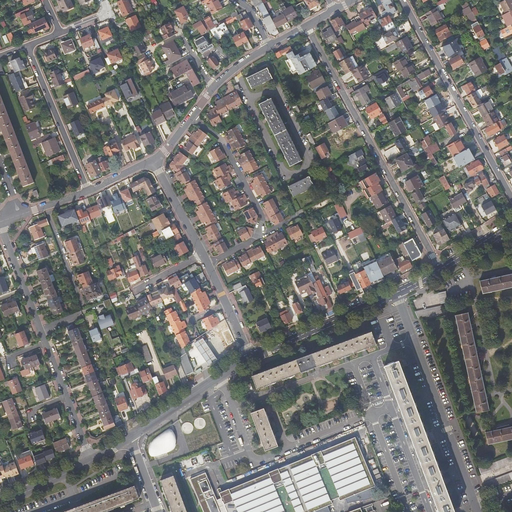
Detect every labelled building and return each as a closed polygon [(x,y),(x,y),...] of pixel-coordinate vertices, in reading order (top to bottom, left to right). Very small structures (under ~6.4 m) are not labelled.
[(57,0),(59,4),(60,4),(63,12),(73,8),(69,0),(57,0)] [(78,0),(82,9),(92,4),(90,0),(78,0)] [(127,0),(120,0),(117,2),(123,17),(133,12),(127,0)] [(210,0),(206,3),(212,14),(223,9),(221,5),(218,0),(210,0)] [(316,0),(305,0),(311,10),(314,8),(314,7),(319,4),(316,0)] [(389,0),(376,0),(379,6),(382,4),(389,16),(396,12),(389,0)] [(511,0),(503,0),(499,3),(505,13),(511,8),(511,0)] [(270,16),(263,3),(259,5),(263,12),(260,14),(263,20),(270,16)] [(60,4),(59,4),(58,5),(62,14),(74,9),(73,8),(63,12),(60,4)] [(175,11),(178,18),(187,13),(183,6),(175,11)] [(283,14),(287,21),(288,22),(297,17),(292,6),(285,10),(285,11),(283,13),(283,14)] [(437,7),(425,13),(432,26),(441,22),(442,24),(449,20),(447,18),(444,20),(437,7)] [(20,12),(15,15),(17,18),(20,16),(25,26),(32,22),(31,21),(34,19),(29,8),(20,12)] [(376,17),(371,8),(358,15),(359,16),(355,18),(357,22),(356,23),(354,19),(351,20),(351,21),(349,23),(349,24),(346,26),(351,36),(365,29),(365,27),(370,25),(368,22),(376,17)] [(187,13),(178,18),(181,23),(187,20),(185,17),(188,15),(187,13)] [(506,25),(507,27),(511,24),(511,17),(510,13),(502,16),(506,25)] [(272,20),(276,27),(287,21),(283,14),(272,20)] [(135,15),(125,20),(126,24),(128,23),(132,31),(141,27),(135,15)] [(207,17),(204,19),(210,30),(217,27),(216,24),(212,26),(209,22),(211,21),(208,16),(207,17)] [(276,27),(272,20),(270,16),(263,20),(270,33),(277,29),(276,27)] [(380,17),(377,19),(382,27),(387,24),(388,26),(390,25),(389,23),(392,22),(388,16),(381,20),(380,17)] [(40,19),(30,24),(33,32),(44,28),(45,30),(50,28),(44,17),(40,19)] [(237,19),(236,17),(224,23),(225,25),(237,19)] [(253,26),(248,17),(240,22),(241,23),(240,23),(244,31),(253,26)] [(339,19),(338,17),(331,21),(336,31),(340,29),(339,28),(344,24),(341,18),(339,19)] [(194,29),(198,27),(200,27),(203,33),(207,30),(204,25),(206,24),(203,19),(192,25),(194,29)] [(171,28),(172,27),(169,22),(163,26),(162,27),(160,27),(164,35),(162,36),(165,40),(173,35),(171,32),(173,31),(171,28)] [(480,27),(477,22),(475,23),(471,25),(478,38),(484,35),(480,27)] [(225,25),(224,23),(219,25),(220,26),(215,29),(218,33),(222,31),(223,32),(228,30),(225,25)] [(394,25),(389,27),(391,30),(385,34),(384,31),(378,35),(379,37),(382,35),(387,43),(400,36),(394,25)] [(445,25),(435,30),(441,41),(451,35),(445,25)] [(99,31),(102,40),(103,40),(103,41),(101,42),(102,44),(113,39),(112,36),(108,27),(99,31)] [(337,38),(331,28),(327,29),(328,31),(323,34),(327,43),(337,38)] [(248,40),(244,32),(237,35),(237,33),(231,36),(237,47),(248,40)] [(11,33),(7,35),(7,36),(10,42),(11,44),(15,42),(11,33)] [(201,50),(202,53),(209,49),(207,46),(208,46),(203,38),(206,36),(204,34),(201,35),(202,37),(195,41),(200,50),(201,50)] [(90,35),(80,39),(84,48),(94,44),(90,35)] [(10,42),(7,36),(2,38),(5,45),(10,42)] [(406,37),(385,48),(388,52),(400,45),(404,52),(412,48),(406,37)] [(71,39),(61,43),(65,54),(75,50),(71,39)] [(485,39),(481,42),(483,45),(481,46),(483,49),(489,46),(485,39)] [(171,60),(172,63),(182,58),(180,55),(173,41),(162,47),(170,60),(171,60)] [(143,46),(144,46),(142,42),(132,47),(137,56),(146,52),(144,49),(143,46)] [(227,56),(220,46),(215,49),(221,60),(227,56)] [(493,50),(499,61),(501,60),(506,58),(500,46),(495,49),(493,50)] [(292,51),(290,47),(283,51),(283,50),(275,54),(277,58),(285,54),(285,55),(292,51)] [(342,47),(333,52),(338,60),(346,55),(342,47)] [(299,53),(301,57),(309,51),(307,48),(299,53)] [(57,58),(53,49),(44,53),(48,62),(57,58)] [(118,49),(111,52),(108,54),(107,54),(111,64),(122,59),(118,49)] [(451,52),(446,55),(453,68),(463,63),(459,56),(456,57),(454,55),(453,56),(451,52)] [(352,55),(339,63),(346,74),(350,72),(353,77),(355,76),(359,82),(368,77),(362,65),(359,67),(352,55)] [(145,56),(136,62),(138,65),(139,64),(144,74),(154,69),(152,65),(148,59),(147,59),(145,56)] [(213,56),(207,61),(213,68),(219,63),(213,56)] [(101,57),(89,62),(94,74),(100,71),(99,70),(105,67),(101,57)] [(404,57),(394,62),(398,71),(400,70),(404,78),(415,72),(411,64),(408,65),(404,57)] [(480,57),(469,63),(476,76),(487,70),(480,57)] [(22,70),(26,68),(22,60),(21,61),(20,58),(11,61),(11,63),(15,73),(17,72),(20,71),(22,70)] [(305,58),(301,60),(302,63),(301,63),(302,65),(301,66),(304,70),(310,67),(305,58)] [(501,60),(499,61),(500,63),(506,74),(511,71),(511,68),(506,58),(501,60)] [(185,72),(193,86),(199,82),(198,79),(194,73),(193,72),(191,73),(188,69),(191,68),(187,60),(172,69),(176,77),(185,72)] [(288,79),(279,62),(276,63),(280,71),(279,72),(284,81),(288,79)] [(506,74),(500,63),(495,66),(501,77),(506,74)] [(246,78),(252,89),(252,88),(272,79),(267,68),(266,68),(267,68),(247,78),(246,78)] [(373,75),(378,85),(391,78),(386,68),(373,75)] [(49,73),(55,87),(64,84),(63,80),(61,80),(59,77),(61,76),(58,69),(49,73)] [(429,69),(418,75),(420,80),(431,74),(429,69)] [(30,87),(22,70),(20,71),(27,88),(30,87)] [(90,73),(88,70),(85,71),(75,75),(77,79),(90,73)] [(304,77),(312,93),(325,86),(316,70),(304,77)] [(9,75),(17,92),(27,88),(20,71),(17,72),(15,73),(14,73),(9,75)] [(126,83),(121,85),(127,99),(139,94),(131,77),(125,80),(126,83)] [(434,84),(433,81),(422,87),(416,77),(413,79),(414,80),(409,83),(414,91),(417,90),(422,98),(432,93),(429,87),(434,84)] [(469,83),(463,86),(468,95),(467,96),(473,108),(477,106),(488,126),(499,120),(488,100),(481,104),(475,91),(474,92),(469,83)] [(187,84),(169,94),(171,98),(170,99),(171,101),(172,100),(175,105),(193,95),(187,84)] [(369,90),(366,84),(353,91),(356,97),(358,96),(360,101),(359,101),(361,105),(362,104),(363,105),(369,101),(364,92),(369,90)] [(316,91),(321,101),(331,95),(326,86),(316,91)] [(102,99),(105,106),(110,104),(110,106),(115,104),(114,102),(119,100),(114,89),(105,94),(106,97),(102,99)] [(229,95),(223,98),(224,99),(229,109),(230,110),(239,105),(243,104),(238,93),(237,91),(229,95)] [(33,92),(22,97),(27,110),(37,106),(34,98),(35,97),(33,92)] [(73,92),(63,97),(68,108),(78,104),(73,92)] [(394,93),(385,98),(390,109),(400,104),(394,93)] [(0,94),(0,125),(23,187),(34,183),(0,94)] [(271,98),(259,104),(259,105),(289,166),(289,167),(302,160),(301,160),(271,99),(271,98)] [(105,106),(102,99),(87,105),(91,113),(100,109),(105,106)] [(217,105),(214,107),(215,108),(219,116),(228,111),(227,110),(229,109),(224,99),(222,100),(222,99),(215,102),(217,105)] [(437,100),(432,103),(432,104),(433,104),(436,108),(433,109),(435,113),(442,109),(437,100)] [(159,107),(161,110),(165,119),(170,116),(171,117),(175,115),(169,102),(159,107)] [(382,114),(376,103),(366,109),(371,118),(376,115),(380,122),(381,121),(383,126),(388,123),(386,119),(383,113),(382,114)] [(336,106),(329,110),(333,118),(340,115),(336,106)] [(212,126),(222,121),(219,116),(215,108),(210,110),(212,113),(210,114),(207,115),(212,126)] [(161,110),(152,114),(157,126),(166,122),(165,119),(161,110)] [(449,123),(443,112),(433,118),(439,128),(449,123)] [(341,116),(328,123),(334,133),(340,130),(347,126),(341,116)] [(22,118),(26,126),(32,123),(31,122),(30,122),(29,121),(27,122),(25,117),(22,118)] [(399,117),(388,123),(396,135),(406,130),(399,117)] [(79,119),(70,122),(76,136),(85,133),(79,119)] [(500,121),(485,129),(489,136),(504,128),(506,126),(507,125),(505,121),(506,121),(505,120),(504,120),(504,119),(500,121)] [(26,126),(31,140),(38,137),(40,136),(34,122),(32,123),(26,126)] [(451,123),(446,126),(451,135),(456,133),(451,123)] [(229,135),(226,137),(229,143),(241,136),(236,127),(227,132),(229,135)] [(193,134),(190,138),(199,145),(207,135),(198,129),(195,133),(194,135),(193,134)] [(326,137),(328,142),(329,141),(333,148),(337,146),(335,140),(339,138),(342,143),(354,137),(352,133),(348,135),(347,132),(344,134),(343,133),(344,133),(344,132),(344,131),(343,131),(342,131),(341,131),(340,130),(334,133),(326,137)] [(142,136),(140,137),(144,146),(154,141),(150,132),(146,134),(142,136)] [(135,136),(121,141),(126,151),(133,148),(134,150),(140,147),(135,136)] [(241,136),(229,143),(232,149),(235,147),(237,150),(246,145),(241,136)] [(432,144),(427,136),(424,138),(424,140),(421,142),(433,165),(437,163),(435,158),(436,158),(433,153),(440,149),(435,142),(432,144)] [(498,137),(497,138),(497,139),(495,140),(499,149),(508,144),(503,136),(499,138),(498,137)] [(354,137),(342,143),(343,145),(352,141),(351,139),(354,137)] [(403,137),(394,141),(401,153),(409,148),(403,137)] [(47,152),(46,152),(48,157),(60,151),(57,143),(56,144),(53,138),(52,138),(45,141),(43,142),(47,152)] [(199,145),(190,138),(187,142),(188,143),(186,145),(183,149),(192,155),(199,145)] [(466,149),(460,139),(449,144),(455,155),(453,156),(460,168),(474,160),(472,155),(470,156),(467,149),(466,149)] [(107,146),(103,148),(108,159),(111,157),(113,158),(116,157),(116,155),(116,154),(120,152),(116,144),(111,146),(111,145),(107,146)] [(510,146),(498,152),(499,155),(507,151),(506,151),(511,148),(510,146)] [(222,154),(221,152),(219,147),(210,152),(215,163),(226,158),(223,153),(222,154)] [(364,155),(361,149),(343,159),(344,162),(344,165),(348,166),(349,162),(352,163),(358,162),(361,166),(357,168),(359,173),(369,167),(370,167),(370,166),(370,165),(369,164),(368,163),(367,163),(366,164),(366,163),(366,162),(367,161),(366,161),(366,160),(365,160),(365,159),(365,160),(364,160),(362,156),(364,155)] [(238,160),(241,166),(254,160),(249,150),(240,155),(241,159),(238,160)] [(173,172),(176,170),(183,167),(182,165),(188,158),(179,152),(169,165),(173,172)] [(41,164),(43,169),(66,159),(64,154),(41,164)] [(413,166),(406,154),(396,160),(398,164),(397,164),(399,168),(400,167),(402,172),(413,166)] [(511,165),(508,158),(509,157),(509,156),(507,157),(506,155),(500,158),(504,166),(507,165),(510,171),(509,171),(511,177),(511,165)] [(107,160),(99,164),(103,171),(111,168),(107,160)] [(254,160),(241,166),(245,172),(247,170),(249,174),(258,169),(254,160)] [(478,160),(466,167),(471,175),(483,169),(478,160)] [(95,161),(87,165),(90,172),(89,172),(91,177),(101,172),(95,161)] [(228,174),(232,172),(230,167),(227,169),(226,167),(225,164),(214,169),(219,179),(228,174)] [(327,168),(323,169),(331,184),(337,181),(334,175),(331,176),(327,168)] [(190,180),(185,169),(184,169),(177,173),(174,175),(176,179),(178,178),(179,180),(181,185),(184,184),(190,180)] [(482,170),(468,177),(469,179),(477,175),(478,177),(474,179),(477,185),(481,183),(485,189),(487,188),(492,196),(499,192),(494,184),(490,186),(482,170)] [(378,178),(376,173),(360,181),(365,189),(363,191),(365,194),(367,199),(372,196),(382,191),(382,190),(380,186),(378,182),(380,181),(378,178)] [(417,177),(415,173),(406,178),(408,181),(406,182),(407,185),(405,186),(409,192),(417,187),(418,190),(421,188),(424,186),(419,176),(417,177)] [(219,179),(215,181),(220,190),(231,184),(229,181),(228,179),(231,178),(228,174),(219,179)] [(251,184),(254,189),(266,183),(261,174),(252,179),(254,182),(251,184)] [(448,182),(444,175),(439,178),(443,184),(448,182)] [(288,186),(293,197),(294,197),(294,196),(313,187),(314,187),(309,176),(308,176),(308,177),(289,186),(288,186)] [(148,196),(156,192),(149,179),(144,177),(130,185),(133,192),(143,187),(144,187),(148,196)] [(184,190),(187,196),(199,189),(194,180),(185,185),(187,188),(184,190)] [(475,187),(471,181),(463,185),(468,192),(472,190),(471,189),(475,187)] [(266,183),(254,189),(257,195),(260,194),(262,197),(271,192),(266,183)] [(222,194),(227,203),(231,201),(240,196),(238,192),(236,193),(235,192),(233,188),(222,194)] [(423,190),(421,188),(418,190),(419,190),(412,194),(418,205),(425,202),(420,192),(423,190)] [(123,189),(114,194),(120,206),(129,202),(123,189)] [(199,189),(187,196),(190,202),(193,200),(195,203),(196,203),(203,199),(204,198),(199,189)] [(382,191),(372,196),(378,208),(388,202),(382,191)] [(452,198),(451,197),(448,199),(451,205),(460,200),(462,204),(466,201),(462,193),(452,198)] [(247,198),(244,194),(240,196),(231,201),(236,210),(246,205),(245,201),(244,200),(247,198)] [(107,196),(97,200),(101,209),(110,204),(107,196)] [(155,196),(147,200),(152,210),(161,206),(155,196)] [(265,210),(267,215),(278,209),(272,198),(264,202),(263,203),(265,207),(266,209),(265,210)] [(195,212),(199,218),(211,211),(206,202),(205,202),(198,206),(197,207),(198,210),(195,212)] [(93,206),(86,209),(87,211),(90,219),(102,214),(98,206),(93,208),(93,206)] [(389,206),(378,212),(380,217),(382,216),(386,223),(391,221),(396,217),(389,206)] [(494,206),(487,210),(489,214),(497,211),(494,206)] [(247,221),(255,223),(256,219),(257,215),(252,207),(244,212),(248,220),(247,221)] [(453,208),(440,215),(449,231),(453,229),(453,230),(458,228),(458,226),(461,224),(453,208)] [(79,220),(75,209),(58,216),(62,227),(79,220)] [(278,209),(267,215),(270,219),(271,218),(272,220),(274,225),(283,220),(278,209)] [(90,219),(87,211),(83,212),(82,213),(81,210),(77,211),(80,220),(81,223),(90,220),(90,219)] [(211,211),(199,218),(202,224),(205,222),(206,225),(216,220),(211,211)] [(429,211),(423,214),(429,226),(436,222),(429,211)] [(109,222),(116,220),(113,213),(106,215),(109,222)] [(167,218),(164,213),(151,220),(157,231),(158,230),(165,227),(171,223),(169,219),(168,220),(167,218)] [(402,223),(398,216),(396,217),(391,220),(398,234),(406,229),(404,225),(403,222),(402,223)] [(339,217),(329,221),(333,233),(343,229),(339,217)] [(49,225),(47,219),(34,224),(34,226),(30,227),(35,241),(44,237),(40,228),(49,225)] [(175,223),(163,229),(168,239),(180,232),(175,223)] [(207,227),(205,228),(207,233),(209,235),(207,236),(210,240),(211,240),(220,235),(214,224),(207,227)] [(291,228),(290,227),(286,229),(292,240),(302,234),(298,225),(293,227),(291,228)] [(251,237),(252,232),(253,228),(246,226),(246,228),(238,232),(242,241),(250,236),(251,237)] [(322,227),(311,232),(316,242),(327,236),(322,227)] [(361,227),(347,234),(350,239),(363,233),(361,227)] [(134,229),(123,235),(124,238),(136,232),(134,229)] [(449,239),(443,229),(434,235),(436,238),(435,239),(437,243),(437,244),(441,246),(441,244),(446,242),(445,241),(449,239)] [(276,233),(272,235),(279,248),(288,243),(282,232),(279,234),(277,235),(276,233)] [(179,233),(166,240),(168,242),(170,242),(181,237),(179,233)] [(123,235),(112,241),(113,244),(124,238),(123,235)] [(279,248),(272,235),(267,237),(269,240),(267,241),(264,242),(264,244),(269,253),(279,248)] [(66,242),(69,250),(70,249),(72,253),(80,250),(83,249),(80,242),(77,244),(75,238),(66,242)] [(216,250),(219,255),(228,250),(222,239),(213,243),(212,244),(214,248),(215,248),(216,250)] [(408,254),(411,261),(419,257),(420,254),(413,239),(403,244),(403,243),(402,243),(405,247),(408,254)] [(183,241),(176,245),(179,250),(176,251),(179,256),(188,251),(183,241)] [(43,244),(34,247),(39,260),(48,257),(43,244)] [(253,248),(248,250),(254,261),(265,255),(260,246),(255,248),(253,249),(253,248)] [(341,258),(336,248),(333,250),(333,249),(322,254),(327,265),(341,258)] [(72,253),(76,264),(76,266),(84,262),(83,259),(80,250),(72,253)] [(254,261),(248,250),(244,253),(245,254),(243,255),(238,258),(243,267),(254,261)] [(155,257),(150,260),(155,268),(168,262),(163,253),(155,257)] [(377,263),(383,275),(397,269),(393,261),(389,253),(385,255),(387,259),(377,263)] [(393,261),(397,269),(398,270),(400,269),(401,272),(411,267),(409,261),(404,260),(401,262),(399,257),(393,261)] [(137,258),(133,259),(133,261),(135,266),(137,270),(140,277),(148,274),(144,265),(141,267),(137,258)] [(239,269),(234,260),(229,263),(227,264),(226,262),(222,265),(228,275),(239,269)] [(362,266),(371,284),(379,280),(384,278),(383,275),(377,263),(375,260),(370,262),(362,266)] [(116,268),(110,270),(113,278),(119,276),(118,274),(121,273),(123,276),(125,275),(122,267),(120,268),(119,265),(115,267),(116,268)] [(37,271),(40,279),(49,276),(46,268),(37,271)] [(140,277),(137,270),(126,274),(130,282),(138,278),(140,277)] [(350,274),(349,274),(350,277),(354,286),(359,295),(363,293),(361,288),(371,284),(366,275),(358,279),(353,270),(349,271),(350,274)] [(82,283),(83,288),(93,284),(91,280),(88,272),(77,276),(80,284),(82,283)] [(172,276),(167,279),(170,286),(173,285),(175,288),(176,288),(182,285),(184,283),(191,279),(187,273),(178,279),(177,277),(174,278),(172,276)] [(255,273),(250,276),(253,282),(251,283),(251,284),(252,286),(255,284),(256,286),(260,285),(260,286),(265,284),(262,278),(258,279),(255,273)] [(511,273),(478,281),(481,293),(511,286),(511,273)] [(317,275),(314,277),(323,296),(328,309),(332,307),(329,300),(328,300),(327,296),(331,294),(327,286),(323,288),(317,275)] [(49,276),(40,279),(42,286),(52,283),(49,276)] [(191,279),(184,283),(191,294),(195,291),(200,288),(197,283),(196,282),(199,280),(196,276),(191,279)] [(300,294),(306,291),(308,290),(311,294),(316,292),(314,288),(314,287),(309,276),(295,282),(300,294)] [(346,283),(337,287),(340,293),(344,291),(344,292),(351,289),(350,287),(354,286),(350,277),(346,279),(348,282),(346,283)] [(52,283),(42,286),(45,293),(54,290),(52,283)] [(83,288),(86,295),(88,299),(101,295),(96,283),(94,284),(93,284),(83,288)] [(166,286),(158,290),(159,292),(162,299),(170,296),(170,297),(174,296),(173,295),(172,291),(171,290),(168,292),(166,286)] [(176,288),(172,291),(173,295),(174,296),(177,303),(179,302),(181,300),(176,290),(177,290),(176,288)] [(195,291),(199,301),(208,297),(205,291),(202,293),(200,288),(195,291)] [(243,300),(242,301),(244,305),(253,301),(247,289),(239,292),(242,298),(243,300)] [(54,290),(45,293),(48,301),(57,297),(54,290)] [(151,305),(151,306),(163,302),(162,299),(159,292),(158,290),(153,293),(153,294),(150,295),(151,297),(148,298),(151,305)] [(195,291),(191,294),(190,294),(195,303),(199,301),(195,291)] [(445,291),(438,292),(440,303),(448,301),(445,291)] [(317,299),(322,311),(328,309),(323,296),(317,299)] [(57,297),(48,301),(51,308),(60,304),(57,297)] [(208,297),(199,301),(203,311),(209,308),(207,305),(211,304),(208,297)] [(106,307),(112,305),(110,298),(104,300),(106,307)] [(136,303),(137,304),(140,312),(151,306),(151,305),(150,305),(146,298),(136,303)] [(16,301),(8,304),(12,313),(19,310),(16,301)] [(199,301),(195,303),(200,313),(203,311),(199,301)] [(298,302),(292,305),(295,313),(298,314),(302,312),(298,302)] [(12,313),(8,304),(1,307),(4,316),(12,313)] [(60,304),(51,308),(54,316),(63,312),(60,304)] [(137,304),(126,310),(129,319),(140,314),(140,312),(137,304)] [(421,313),(422,317),(442,312),(441,305),(415,311),(416,314),(421,313)] [(166,310),(165,311),(167,314),(171,323),(180,319),(177,310),(174,311),(173,307),(170,308),(166,310)] [(477,412),(488,410),(487,403),(477,359),(466,312),(454,315),(456,323),(477,412)] [(288,313),(281,316),(284,324),(292,321),(288,313)] [(104,314),(96,316),(101,329),(115,324),(111,314),(105,316),(104,314)] [(208,331),(220,323),(217,317),(214,319),(212,315),(203,320),(208,331)] [(271,327),(267,318),(256,323),(260,332),(271,327)] [(171,323),(174,332),(175,332),(184,328),(187,327),(185,321),(182,322),(180,319),(171,323)] [(68,331),(71,339),(80,335),(77,328),(68,331)] [(97,329),(89,332),(92,340),(93,344),(97,342),(98,344),(102,342),(97,329)] [(233,341),(228,330),(221,333),(226,344),(233,341)] [(24,331),(14,334),(19,347),(28,344),(24,331)] [(185,331),(176,335),(181,348),(183,347),(190,343),(185,331)] [(252,376),(257,389),(336,359),(376,344),(372,331),(252,376)] [(80,335),(71,339),(74,346),(83,343),(80,335)] [(111,339),(113,347),(122,344),(120,336),(111,339)] [(202,340),(194,345),(203,358),(209,366),(217,360),(211,352),(202,340)] [(83,343),(74,346),(76,354),(86,350),(83,343)] [(146,344),(140,347),(146,362),(152,360),(146,344)] [(176,352),(185,377),(193,372),(183,347),(181,348),(176,352)] [(86,350),(76,354),(79,361),(88,357),(86,350)] [(29,358),(32,367),(40,364),(36,355),(29,358)] [(29,358),(28,356),(23,358),(23,360),(21,361),(25,370),(20,372),(22,377),(30,374),(28,369),(32,367),(29,358)] [(88,357),(79,361),(82,368),(91,364),(88,357)] [(427,483),(438,511),(454,511),(439,470),(425,432),(410,392),(398,360),(384,366),(407,426),(427,483)] [(132,361),(116,367),(119,375),(135,369),(132,361)] [(91,364),(82,368),(85,375),(94,372),(91,364)] [(174,366),(162,370),(166,381),(171,379),(170,377),(178,374),(174,366)] [(139,374),(143,384),(153,380),(149,370),(139,374)] [(94,372),(85,375),(88,383),(97,379),(94,372)] [(17,378),(8,381),(13,394),(22,391),(17,378)] [(97,379),(88,383),(90,390),(100,386),(97,379)] [(157,379),(153,380),(159,397),(168,393),(164,383),(160,385),(157,379)] [(132,391),(130,391),(133,399),(147,394),(144,387),(141,388),(140,387),(137,388),(136,384),(135,384),(132,385),(131,386),(132,388),(131,388),(131,389),(132,391)] [(44,385),(35,388),(40,401),(49,397),(44,385)] [(100,386),(90,390),(93,397),(102,394),(100,386)] [(102,394),(93,397),(96,404),(105,401),(102,394)] [(117,405),(119,412),(128,409),(124,397),(115,400),(117,405)] [(105,401),(96,404),(99,412),(108,408),(105,401)] [(5,409),(9,419),(18,416),(14,405),(5,409)] [(101,419),(111,415),(108,408),(99,412),(101,419)] [(251,413),(265,451),(278,446),(264,408),(251,413)] [(49,411),(53,421),(60,418),(57,409),(49,411)] [(45,424),(53,421),(49,411),(45,413),(45,412),(41,413),(45,424)] [(115,426),(111,415),(101,419),(103,422),(104,426),(103,427),(104,430),(115,426)] [(18,416),(9,419),(13,430),(23,427),(18,416)] [(488,444),(511,438),(511,427),(485,433),(488,444)] [(42,430),(29,435),(32,444),(45,439),(42,430)] [(175,440),(170,430),(166,430),(160,432),(149,439),(148,446),(147,453),(150,456),(163,452),(173,447),(175,440)] [(66,438),(53,444),(56,453),(69,448),(66,438)] [(307,511),(375,486),(355,438),(215,493),(206,470),(189,476),(203,511),(307,511)] [(34,455),(37,464),(56,457),(53,448),(34,455)] [(30,455),(17,460),(21,469),(34,464),(30,455)] [(481,473),(511,462),(511,455),(510,456),(479,467),(481,473)] [(19,474),(14,462),(9,464),(9,465),(3,467),(6,475),(6,476),(7,477),(14,474),(14,476),(19,474)] [(511,479),(511,471),(483,482),(485,489),(511,479)] [(186,511),(173,476),(160,481),(171,511),(186,511)] [(132,486),(63,511),(107,511),(138,500),(132,486)] [(347,511),(346,511),(375,511),(373,503),(347,511)]
